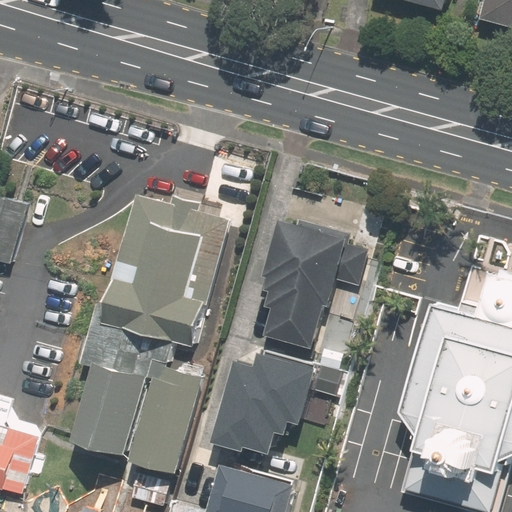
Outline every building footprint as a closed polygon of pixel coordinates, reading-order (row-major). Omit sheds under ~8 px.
[(511,16),(511,0),(500,0),(497,12),(511,16)] [(0,252),(25,258),(40,197),(0,186),(0,252)] [(179,338),(202,344),(237,215),(204,206),(206,200),(179,193),(178,199),(144,190),(114,302),(105,300),(89,362),(102,365),(82,437),(140,453),(138,458),(179,469),(206,375),(172,365),(179,338)] [(360,244),(363,233),(297,214),(282,268),(286,269),(282,284),(288,286),(283,302),(290,303),(282,329),(330,343),(342,299),(346,300),(352,280),(368,284),(378,249),(360,244)] [(511,321),(440,301),(411,407),(424,424),(407,492),(489,511),(502,511),(511,472),(511,321)] [(322,417),(336,363),(274,347),(272,358),(253,354),(232,436),(290,452),(297,426),(306,428),(310,414),(322,417)] [(7,423),(14,403),(0,399),(0,482),(33,493),(51,436),(7,423)] [(306,511),(315,479),(236,458),(221,511),(306,511)] [(173,503),(180,479),(144,469),(138,494),(173,503)]
